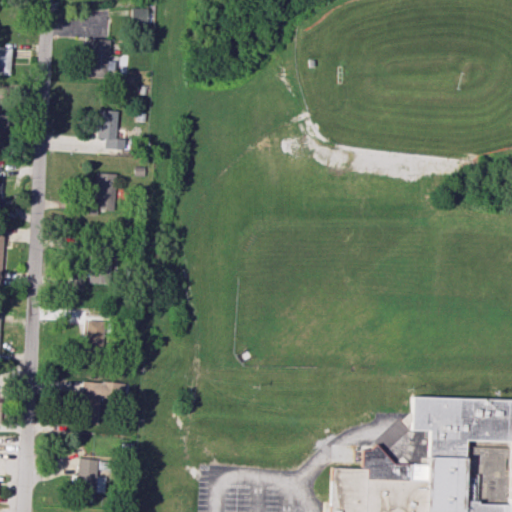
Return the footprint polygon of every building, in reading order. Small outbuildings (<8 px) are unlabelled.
[(145,8),(129,7),(129,23),(145,24),(145,8)] [(107,39),(85,38),(84,76),(105,77),(105,70),(112,71),(112,61),(106,61),(107,39)] [(0,73),(8,74),(9,47),(0,46),(0,73)] [(114,137),(116,110),(95,109),(94,137),(103,138),(103,148),(121,149),(122,138),(114,137)] [(113,173),(92,173),(92,214),(112,214),(113,173)] [(109,282),(110,249),(89,249),(88,282),(109,282)] [(101,319),(83,320),(84,346),(101,346),(101,319)] [(97,423),(98,399),(125,399),(125,382),(79,382),(79,423),(97,423)] [(334,468),(332,511),(511,511),(511,400),(410,396),(409,429),(429,430),(428,466),(391,464),(375,446),(369,450),(362,450),(362,469),(334,468)] [(92,500),(95,459),(76,458),(73,499),(92,500)]
